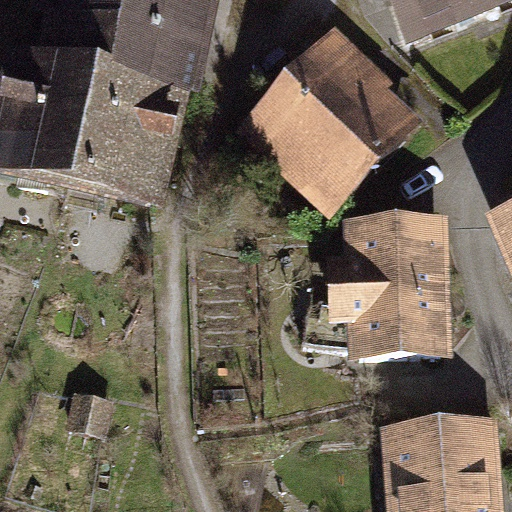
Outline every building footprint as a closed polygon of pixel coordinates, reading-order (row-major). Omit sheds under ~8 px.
[(98,80),(86,133),(79,132),(68,187),(150,204),(195,0),(58,0),(54,23),(120,37),(110,83),(98,80)] [(450,0),(394,0),(411,41),(459,21),(450,0)] [(450,0),(459,21),(510,0),(450,0)] [(44,66),(23,62),(0,168),(0,172),(68,187),(79,132),(86,133),(98,80),(110,83),(120,37),(54,23),(44,66)] [(334,40),(257,121),(346,204),(406,142),(364,102),(369,96),(377,104),(388,92),(334,40)] [(511,226),(501,231),(511,256),(511,226)] [(437,234),(356,236),(357,273),(334,274),(334,311),(310,308),(303,351),(359,359),(359,363),(440,359),(437,234)] [(102,440),(109,409),(79,403),(72,433),(102,440)] [(482,436),(397,441),(402,511),(496,511),(494,476),(485,476),(482,436)]
